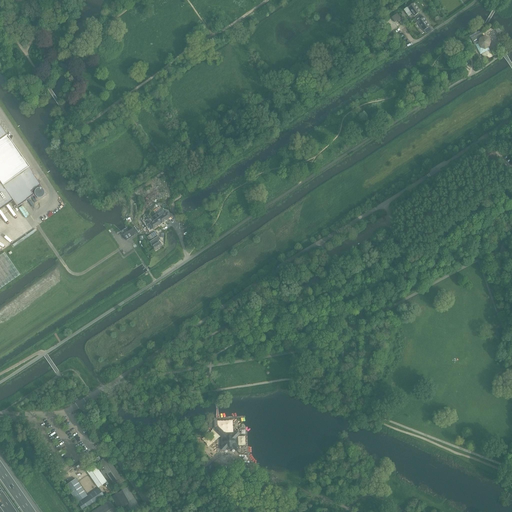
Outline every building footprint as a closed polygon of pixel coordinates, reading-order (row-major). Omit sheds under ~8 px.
[(414,3),(408,7),(414,17),(420,12),(418,9),(414,3)] [(397,13),(391,17),(395,22),(401,18),(397,13)] [(421,19),(417,22),(424,31),(430,27),(426,21),(425,19),(424,17),(421,19)] [(484,37),(482,32),(471,38),(475,46),(479,44),(481,47),(485,49),(487,48),(489,47),(490,44),(490,42),(488,38),(484,37)] [(462,44),(466,50),(468,49),(466,45),(472,42),(470,39),(462,44)] [(479,44),(475,46),(479,55),(488,51),(487,48),(485,49),(481,47),(479,44)] [(28,166),(0,126),(0,209),(13,201),(17,207),(26,201),(34,195),(32,192),(42,185),(28,166)] [(150,224),(150,225),(149,226),(152,229),(153,229),(167,220),(169,222),(168,223),(170,222),(171,223),(176,220),(173,216),(171,217),(168,212),(165,214),(163,211),(158,214),(160,217),(156,220),(155,218),(152,220),(153,222),(150,224)] [(35,228),(11,245),(13,248),(37,231),(35,228)] [(137,234),(133,228),(123,235),(127,241),(137,234)] [(158,236),(150,242),(153,246),(153,247),(156,250),(162,246),(159,241),(161,240),(158,236)] [(20,275),(4,252),(1,255),(0,255),(0,288),(4,286),(7,284),(10,281),(13,279),(17,277),(20,275)] [(237,434),(237,433),(235,432),(232,436),(227,436),(220,429),(218,427),(217,426),(216,422),(217,422),(217,420),(212,420),(212,429),(215,431),(221,437),(222,446),(221,447),(224,451),(228,447),(232,447),(236,450),(237,449),(238,448),(239,447),(235,443),(235,439),(239,435),(237,434)] [(102,467),(99,470),(101,472),(104,470),(114,484),(122,478),(107,457),(102,461),(99,457),(96,458),(102,467)] [(88,496),(76,479),(68,484),(66,486),(83,511),(85,510),(105,496),(99,488),(88,496)] [(127,508),(126,508),(128,511),(130,511),(140,507),(128,487),(112,497),(120,510),(126,506),(127,508)] [(117,511),(109,501),(92,511),(117,511)]
